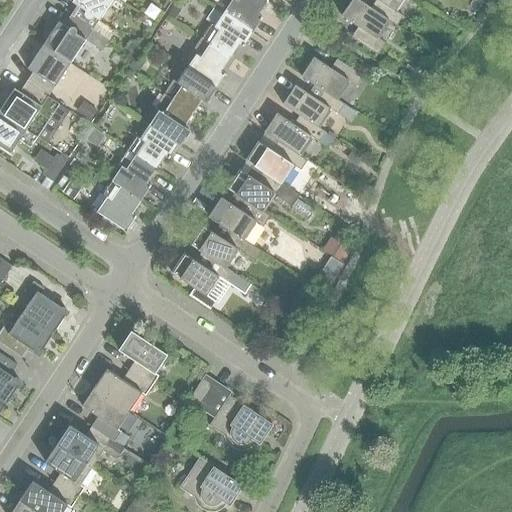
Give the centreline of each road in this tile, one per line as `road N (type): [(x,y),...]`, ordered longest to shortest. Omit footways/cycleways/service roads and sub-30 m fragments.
road 1 (residential): [(264,511),(314,409),(121,284)]
road 2 (residential): [(131,269),(309,0)]
road 3 (residential): [(0,469),(114,296)]
road 4 (residential): [(131,269),(0,181)]
road 5 (residential): [(0,219),(114,296)]
